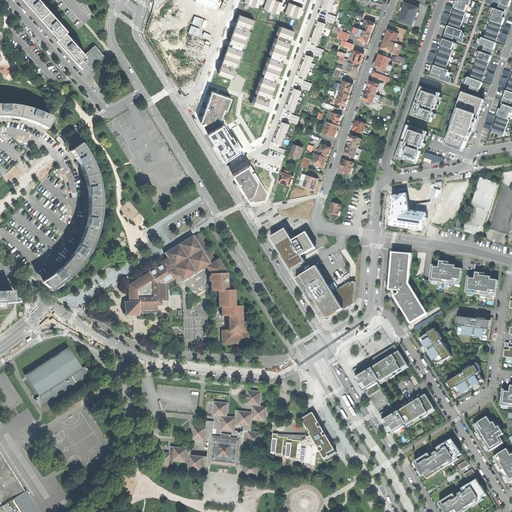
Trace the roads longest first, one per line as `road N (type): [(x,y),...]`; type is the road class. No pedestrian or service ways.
road 1 (residential): [(144,91),(305,357)]
road 2 (residential): [(393,0),(317,213),(326,228),(376,235)]
road 3 (residential): [(52,311),(149,361),(266,373),(305,357)]
road 4 (residential): [(319,0),(268,142),(219,173)]
road 5 (residential): [(423,511),(324,345)]
road 6 (residential): [(7,0),(105,108),(144,91)]
road 7 (residential): [(389,177),(385,159),(441,0)]
road 8 (residential): [(305,357),(399,511)]
road 9 (residential): [(511,266),(492,385),(450,414)]
road 10 (residential): [(324,345),(247,218)]
road 11 (residential): [(376,235),(511,261)]
road 12 (residential): [(369,308),(393,319),(450,414)]
road 13 (residential): [(511,36),(475,151)]
